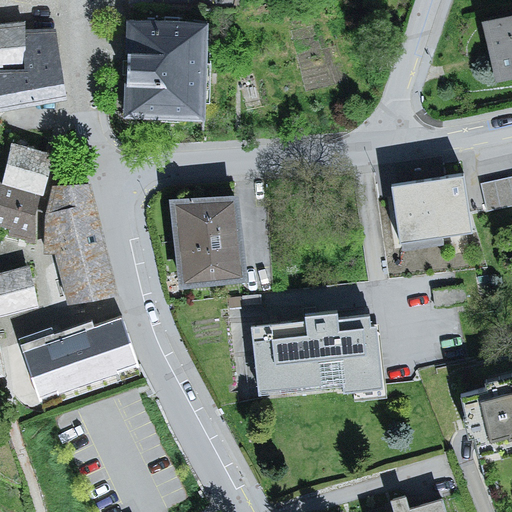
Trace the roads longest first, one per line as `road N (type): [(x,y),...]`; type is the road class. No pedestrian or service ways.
road 1 (residential): [(233,511),(147,344),(115,214),(116,178)]
road 2 (residential): [(386,157),(147,166),(116,178)]
road 3 (residential): [(81,0),(84,113),(116,178)]
road 4 (residential): [(435,0),(386,157)]
road 5 (residential): [(511,134),(386,157)]
